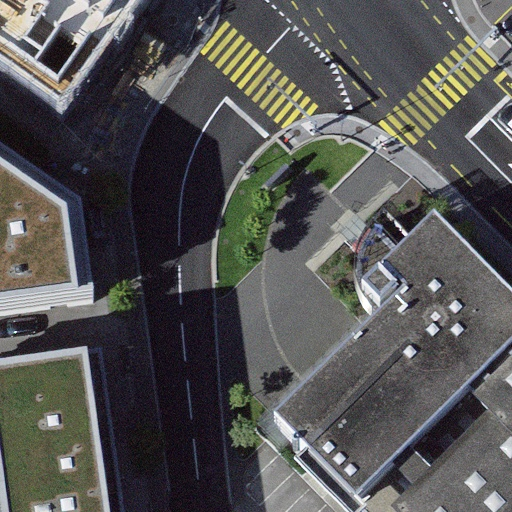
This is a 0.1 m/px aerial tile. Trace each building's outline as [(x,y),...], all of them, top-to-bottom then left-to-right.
[(125,0),(0,0),(0,42),(66,88),(125,0)] [(89,212),(0,151),(0,312),(101,299),(89,212)] [(363,507),(511,360),(511,293),(443,225),(370,297),(393,320),(284,427),(363,507)] [(0,511),(131,511),(113,366),(0,380),(0,511)] [(498,420),(399,511),(511,511),(511,375),(483,402),(498,420)]
